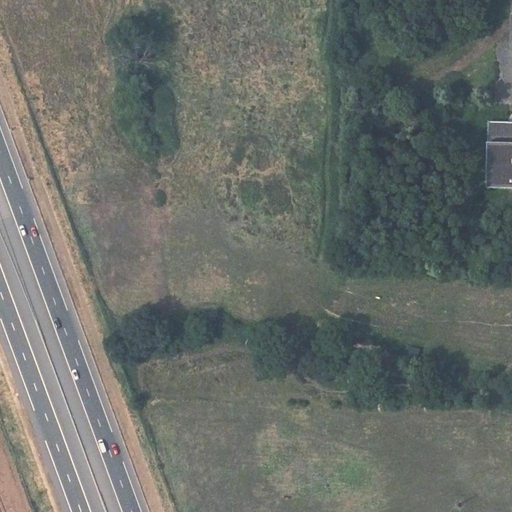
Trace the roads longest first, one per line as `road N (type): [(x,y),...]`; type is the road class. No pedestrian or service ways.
road 1 (motorway): [(133,511),(0,151)]
road 2 (motorway): [(0,291),(81,511)]
